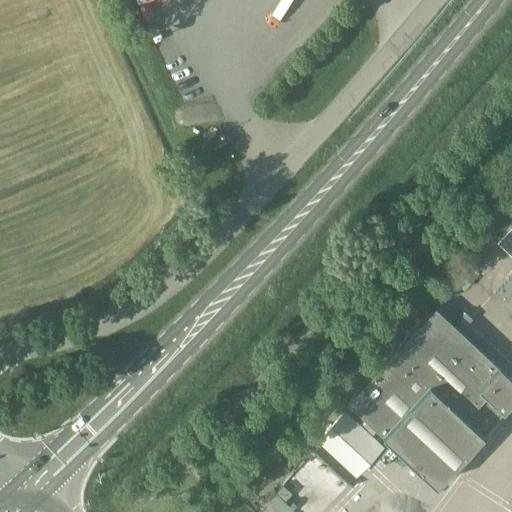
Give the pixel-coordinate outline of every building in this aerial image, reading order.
[(511,222),(497,238),(511,251),(511,222)] [(511,377),(435,305),(346,400),(435,483),(511,400),(511,377)] [(384,445),(345,409),(317,439),(356,475),(384,445)] [(283,484),(276,491),(285,499),(291,492),(283,484)] [(276,492),(269,498),(283,511),(289,511),(293,509),(292,508),(296,504),(292,501),(289,504),(276,492)]
